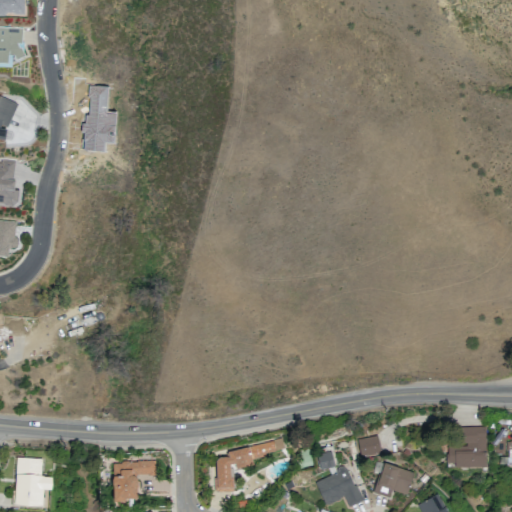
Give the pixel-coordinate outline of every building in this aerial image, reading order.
[(0,0),(23,0),(23,14),(15,14),(15,11),(6,11),(2,16),(0,15),(0,0)] [(0,66),(11,67),(11,55),(13,55),(15,59),(24,55),(22,51),(22,42),(21,43),(21,27),(0,26),(0,66)] [(0,219),(0,255),(7,256),(8,248),(9,248),(9,247),(13,247),(17,244),(17,241),(15,237),(13,237),(15,221),(0,219)] [(484,426),(461,427),(462,445),(446,446),(446,467),(486,466),(484,426)] [(380,452),(377,435),(356,439),(359,455),(380,452)] [(216,491),(232,491),(231,466),(252,465),(252,454),(282,453),(282,444),(227,446),(227,457),(215,457),(216,491)] [(319,469),(334,466),(330,451),(315,454),(319,469)] [(41,458),(15,457),(13,505),(42,506),(42,489),(51,489),(51,476),(40,476),(41,458)] [(154,475),(155,461),(112,461),(112,499),(136,499),(136,475),(154,475)] [(413,472),(382,463),(373,493),(388,497),(390,490),(406,494),(413,472)] [(347,506),(360,501),(346,467),(314,480),(324,505),(343,497),(347,506)] [(420,511),(446,511),(437,494),(416,504),(420,511)]
